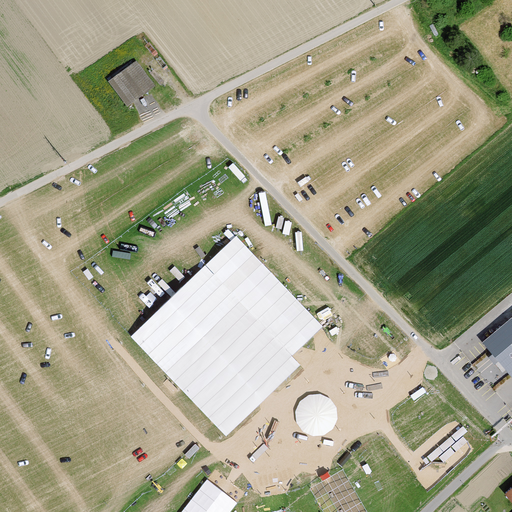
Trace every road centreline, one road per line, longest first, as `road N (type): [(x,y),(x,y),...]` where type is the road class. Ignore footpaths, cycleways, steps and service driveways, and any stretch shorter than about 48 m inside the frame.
road 1 (residential): [(511,435),(190,107)]
road 2 (unclassified): [(190,107),(400,0)]
road 3 (unclassified): [(0,204),(190,107)]
